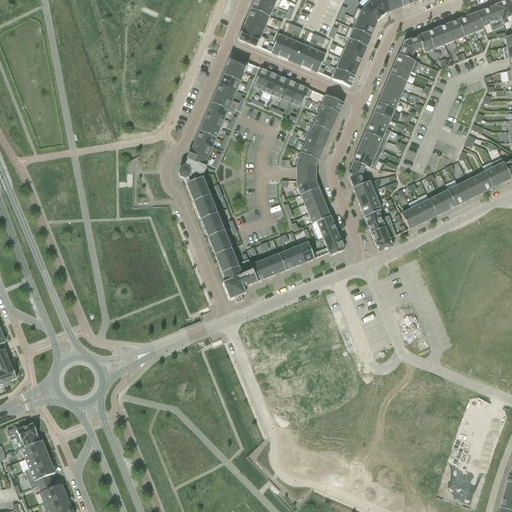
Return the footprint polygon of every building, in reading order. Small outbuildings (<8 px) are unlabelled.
[(281,0),(255,0),(255,1),(277,10),(281,0)] [(372,0),(371,2),(384,16),(385,15),(384,15),(391,12),(402,8),(413,4),(410,0),(372,0)] [(255,1),(251,10),(268,18),(272,9),(277,10),(255,1)] [(511,8),(509,1),(500,4),(499,4),(497,5),(496,5),(494,6),(495,7),(501,20),(500,21),(502,26),(511,21),(511,8)] [(371,2),(364,9),(377,23),(384,16),(371,2)] [(482,28),(500,21),(501,20),(495,7),(477,14),(476,15),(482,28)] [(356,10),(352,19),(374,29),(376,23),(377,23),(364,9),(361,12),(356,10)] [(251,10),(246,20),(264,28),(268,18),(251,10)] [(482,28),(476,15),(477,14),(476,14),(467,17),(474,34),(483,30),(482,28)] [(474,34),(467,17),(457,21),(457,22),(463,38),(464,38),(474,34)] [(348,28),(348,29),(370,38),(370,37),(374,29),(352,19),(352,20),(354,21),(351,29),(348,28)] [(242,30),(265,40),(265,39),(260,37),(264,28),(246,20),(242,30)] [(463,38),(457,22),(457,21),(447,25),(453,42),(464,38),(463,38)] [(453,42),(447,25),(437,30),(443,46),(453,42)] [(348,29),(344,39),(366,48),(370,38),(348,29)] [(242,30),(237,40),(256,48),(256,47),(261,49),(265,40),(242,30)] [(443,46),(437,30),(426,34),(427,34),(433,50),(443,46)] [(433,50),(427,34),(426,34),(417,37),(417,38),(422,49),(421,49),(422,50),(423,54),(433,50)] [(270,53),(270,54),(277,57),(277,58),(282,60),(290,41),(278,36),(272,48),(270,53)] [(422,49),(417,38),(407,42),(407,41),(403,43),(402,46),(402,47),(398,56),(399,56),(409,61),(410,61),(413,53),(422,50),(421,49),(422,49)] [(344,39),(348,41),(344,51),(362,58),(366,48),(344,39)] [(290,41),(282,60),(286,62),(286,61),(293,64),(301,46),(290,41)] [(301,46),(293,64),(300,67),(300,68),(305,70),(313,51),(301,46)] [(508,60),(508,61),(508,66),(509,71),(510,72),(506,72),(508,83),(511,82),(511,81),(511,47),(506,49),(506,48),(506,49),(502,49),(504,61),(508,60)] [(313,51),(305,70),(309,72),(310,71),(317,74),(319,69),(321,64),(325,56),(323,56),(313,51)] [(344,51),(340,60),(358,68),(362,58),(344,51)] [(419,65),(410,61),(409,61),(399,56),(398,56),(393,66),(414,75),(419,65)] [(243,74),(247,65),(247,64),(230,57),(228,62),(226,65),(227,65),(226,66),(243,74)] [(334,69),(333,69),(354,78),(353,77),(357,68),(358,68),(340,60),(336,70),(334,69)] [(239,83),(243,74),(226,66),(226,67),(227,67),(223,76),(239,83)] [(406,83),(410,74),(414,75),(393,66),(389,76),(390,76),(405,83),(406,83)] [(333,69),(329,79),(332,80),(331,80),(331,81),(349,89),(354,78),(333,69)] [(262,93),(270,74),(260,70),(252,88),(262,93)] [(271,97),(279,78),(270,74),(262,93),(271,97)] [(235,93),(239,83),(223,76),(219,86),(235,93)] [(402,92),(406,83),(405,83),(390,76),(389,76),(385,85),(402,92)] [(281,101),(289,82),(279,78),(271,97),(281,101)] [(290,105),(298,86),(289,82),(281,101),(290,105)] [(398,102),(402,92),(385,85),(381,95),(398,102)] [(231,102),(235,93),(219,86),(215,95),(231,102)] [(308,90),(298,86),(290,105),(300,109),(305,97),(308,91),(308,90)] [(227,111),(231,102),(215,95),(211,104),(227,111)] [(394,111),(398,102),(381,95),(377,104),(378,104),(377,104),(393,111),(394,111)] [(338,115),(343,105),(325,97),(320,108),(338,115)] [(223,121),(227,111),(211,104),(207,114),(223,121)] [(389,121),(394,111),(393,111),(377,104),(378,104),(377,104),(373,114),(373,115),(373,114),(389,121)] [(334,124),(338,115),(320,108),(316,117),(334,124)] [(219,130),(223,121),(207,114),(206,115),(205,118),(203,123),(219,130)] [(385,131),(389,121),(373,114),(373,115),(373,114),(369,124),(390,133),(385,131)] [(330,134),(334,124),(316,117),(312,126),(330,134)] [(215,140),(219,130),(203,123),(199,132),(215,140)] [(386,142),(390,133),(369,124),(365,133),(365,134),(381,141),(381,140),(386,142)] [(326,143),(330,134),(312,126),(308,136),(326,143)] [(211,149),(215,140),(199,132),(195,142),(211,149)] [(381,152),(386,142),(381,140),(381,141),(365,134),(365,133),(360,143),(381,152)] [(322,152),(326,143),(308,136),(304,145),(322,152)] [(207,158),(211,149),(195,142),(191,151),(207,158)] [(381,152),(360,143),(356,153),(377,162),(381,152)] [(318,162),(322,152),(304,145),(300,155),(318,162)] [(203,167),(207,158),(191,151),(189,156),(188,155),(186,161),(187,161),(203,168),(203,167)] [(377,162),(356,153),(352,163),(353,163),(364,168),(369,170),(373,171),(377,162)] [(315,169),(318,162),(300,155),(296,164),(296,170),(297,170),(297,168),(314,169),(314,170),(315,170),(315,169)] [(510,180),(503,166),(504,166),(503,166),(500,160),(491,164),(493,169),(501,185),(511,180),(510,180)] [(256,284),(256,283),(249,265),(247,261),(244,263),(239,264),(233,249),(226,231),(219,213),(211,196),(204,178),(203,174),(206,168),(203,167),(203,168),(187,161),(183,168),(179,170),(177,174),(179,178),(183,180),(185,185),(189,195),(190,199),(191,199),(193,203),(200,221),(204,231),(203,231),(205,234),(207,239),(214,257),(219,268),(225,283),(221,284),(228,302),(233,300),(234,301),(234,300),(239,297),(240,298),(240,297),(245,295),(242,289),(256,284)] [(511,179),(511,161),(503,166),(504,166),(503,166),(510,180),(511,180),(511,179)] [(361,176),(364,168),(353,163),(348,174),(347,174),(347,178),(348,178),(352,189),(353,189),(364,185),(364,184),(368,182),(366,178),(362,179),(361,176)] [(493,169),(484,173),(484,174),(484,173),(492,189),(491,189),(492,189),(501,185),(493,169)] [(484,174),(484,173),(475,178),(483,194),(492,189),(491,189),(492,189),(484,173),(484,174)] [(483,194),(475,178),(466,182),(474,198),(483,194)] [(315,182),(315,181),(314,181),(314,183),(297,182),(297,181),(296,181),(296,186),(300,197),(318,189),(315,182)] [(373,192),(369,182),(368,182),(364,184),(364,185),(353,189),(352,189),(356,199),(373,192)] [(474,198),(466,182),(457,187),(465,203),(474,198)] [(465,203),(457,187),(447,191),(447,192),(455,207),(455,208),(465,203)] [(321,199),(318,189),(300,197),(304,206),(321,199)] [(447,192),(447,191),(437,197),(445,213),(455,208),(455,207),(447,192)] [(356,199),(360,208),(376,202),(373,192),(356,199)] [(445,213),(437,197),(428,201),(428,202),(428,201),(436,217),(445,213)] [(325,208),(321,199),(304,206),(308,215),(325,208)] [(428,202),(428,201),(419,206),(427,222),(436,217),(428,201),(428,202)] [(360,208),(364,218),(377,212),(377,213),(378,213),(380,212),(376,202),(360,208)] [(427,222),(419,206),(410,210),(418,226),(427,222)] [(316,223),(330,218),(329,217),(325,208),(308,215),(311,225),(316,223)] [(418,226),(410,210),(400,215),(408,230),(407,231),(408,231),(418,226)] [(364,218),(370,234),(391,226),(387,216),(380,219),(378,213),(377,213),(377,212),(364,218)] [(330,218),(316,223),(322,239),(322,240),(336,234),(335,231),(335,230),(335,229),(334,230),(333,228),(334,227),(333,226),(333,227),(330,218)] [(395,237),(391,226),(370,234),(378,254),(392,248),(389,241),(395,237)] [(312,255),(307,244),(307,245),(313,260),(328,254),(329,257),(343,252),(343,250),(343,249),(342,247),(341,244),(340,242),(339,242),(336,234),(322,240),(326,249),(312,255)] [(303,264),(313,260),(307,245),(307,244),(297,248),(303,264)] [(297,248),(287,252),(294,268),(303,264),(297,248)] [(278,255),(285,272),(294,268),(287,252),(278,255)] [(275,276),(285,272),(278,255),(268,259),(275,276)] [(266,280),(275,276),(268,259),(259,263),(266,280)] [(266,280),(258,261),(249,265),(256,283),(266,280)] [(0,372),(11,368),(11,367),(10,367),(4,351),(0,352),(0,372)] [(11,368),(0,372),(0,386),(1,386),(2,389),(10,385),(9,383),(16,380),(11,368)] [(20,443),(22,449),(38,443),(36,437),(37,437),(32,425),(16,431),(16,429),(7,433),(8,438),(14,435),(18,444),(20,443)] [(41,442),(38,443),(22,449),(21,450),(25,461),(45,453),(41,442)] [(50,463),(45,453),(25,461),(29,471),(25,473),(50,463)] [(54,474),(50,463),(25,473),(31,490),(49,483),(47,477),(54,474)] [(52,488),(49,483),(31,490),(32,490),(38,487),(41,493),(40,493),(44,504),(42,505),(65,496),(60,485),(52,488)] [(56,511),(69,507),(65,496),(42,505),(44,511),(56,511)] [(511,500),(504,498),(500,509),(501,509),(502,509),(511,511),(511,500)]
